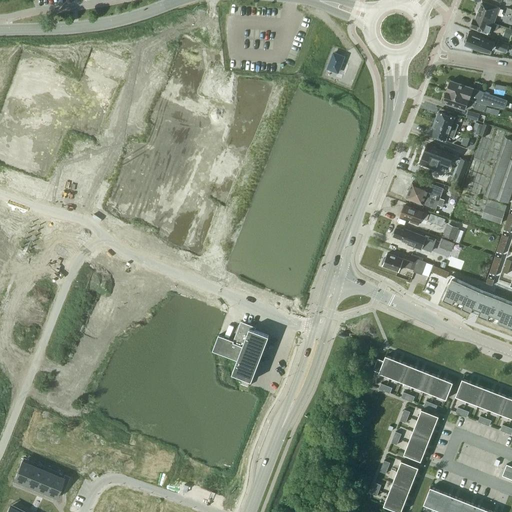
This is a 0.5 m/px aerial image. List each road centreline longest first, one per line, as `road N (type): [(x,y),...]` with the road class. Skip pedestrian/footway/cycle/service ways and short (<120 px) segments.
road 1 (secondary): [(249,511),(319,331)]
road 2 (tertiary): [(511,352),(336,273)]
road 3 (secondary): [(336,273),(397,95)]
road 4 (tertiary): [(0,29),(106,23),(183,0)]
road 5 (residential): [(212,511),(117,477),(95,486),(83,511)]
